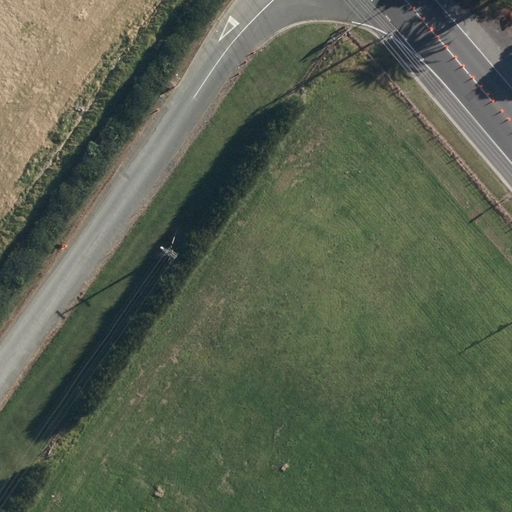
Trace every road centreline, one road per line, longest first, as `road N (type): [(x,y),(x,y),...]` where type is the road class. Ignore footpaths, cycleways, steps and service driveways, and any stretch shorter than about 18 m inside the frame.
road 1 (residential): [(0,371),(236,35),(275,0)]
road 2 (unknown): [(0,279),(107,131),(221,0)]
road 3 (secondary): [(511,123),(406,0)]
